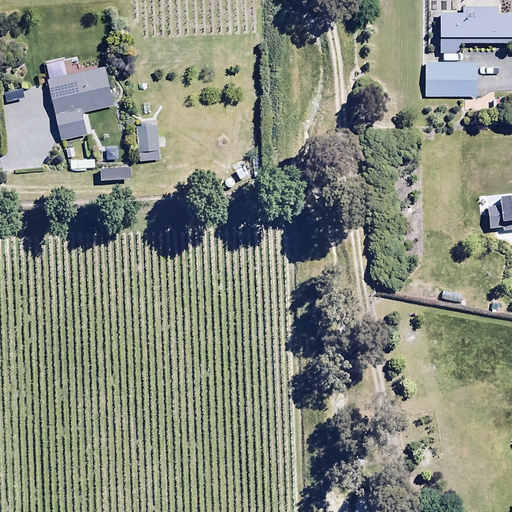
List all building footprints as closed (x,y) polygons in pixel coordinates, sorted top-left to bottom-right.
[(511,13),(495,14),(495,8),(460,8),(460,12),(439,12),(438,55),(458,55),(458,43),(511,42),(511,13)] [(474,98),(474,62),(424,62),(424,98),(474,98)] [(103,68),(47,79),(61,140),(88,135),(83,113),(111,108),(103,68)] [(136,124),(137,161),(159,161),(158,124),(136,124)] [(511,195),(498,196),(498,208),(486,208),(487,228),(500,228),(501,232),(511,231),(511,195)]
